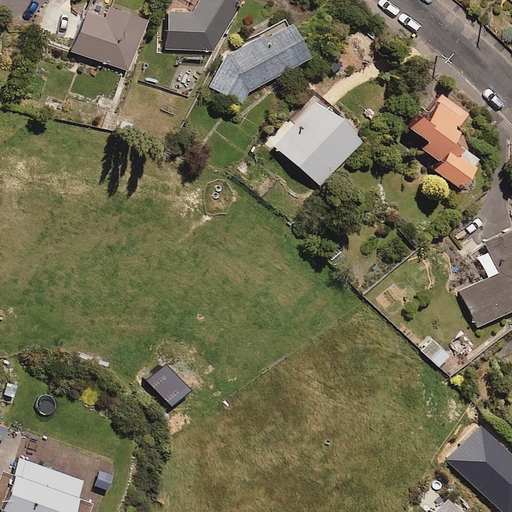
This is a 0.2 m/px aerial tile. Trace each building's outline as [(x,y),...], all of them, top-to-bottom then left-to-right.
[(104,0),(81,0),(65,50),(124,69),(141,18),(103,5),(104,0)] [(233,0),(190,0),(186,9),(162,8),(160,47),(209,50),(233,0)] [(221,46),(202,86),(238,103),(245,89),(302,57),(280,18),(226,49),(221,46)] [(463,111),(433,89),(414,114),(409,111),(399,124),(422,140),(417,147),(432,158),(426,167),(451,185),(472,156),(444,136),(463,111)] [(355,136),(308,97),(268,145),(315,184),(355,136)] [(479,241),(483,250),(472,256),(481,274),(454,289),(473,326),(511,305),(511,234),(507,226),(479,241)] [(446,354),(428,339),(418,350),(436,365),(446,354)] [(19,377),(4,374),(0,393),(0,395),(14,398),(19,377)] [(81,479),(18,456),(12,472),(0,467),(0,511),(85,511),(89,503),(75,498),(81,479)] [(114,471),(97,466),(91,486),(108,491),(114,471)] [(467,511),(475,503),(464,493),(452,505),(434,488),(418,505),(425,511),(467,511)]
